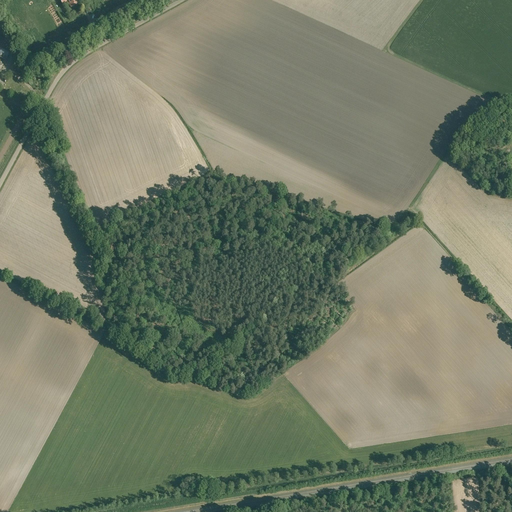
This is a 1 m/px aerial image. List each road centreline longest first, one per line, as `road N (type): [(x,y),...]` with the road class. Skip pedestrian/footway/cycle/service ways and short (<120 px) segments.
road 1 (unclassified): [(0,179),(56,78),(81,55),(183,0)]
road 2 (track): [(422,0),(388,49),(511,105)]
